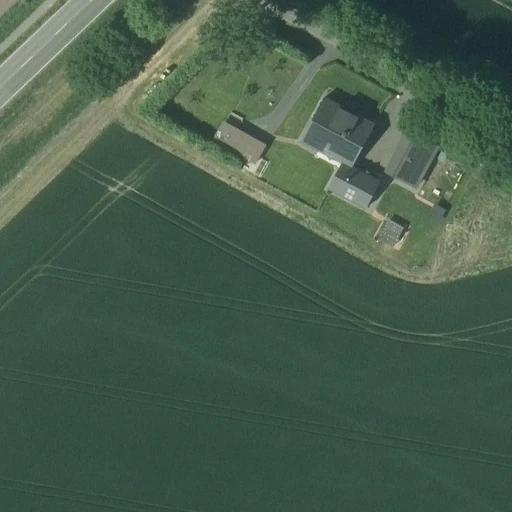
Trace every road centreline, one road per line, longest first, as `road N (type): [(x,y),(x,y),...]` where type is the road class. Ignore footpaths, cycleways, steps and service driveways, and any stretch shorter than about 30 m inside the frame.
road 1 (unclassified): [(511,129),(267,0)]
road 2 (secondary): [(0,87),(92,0)]
